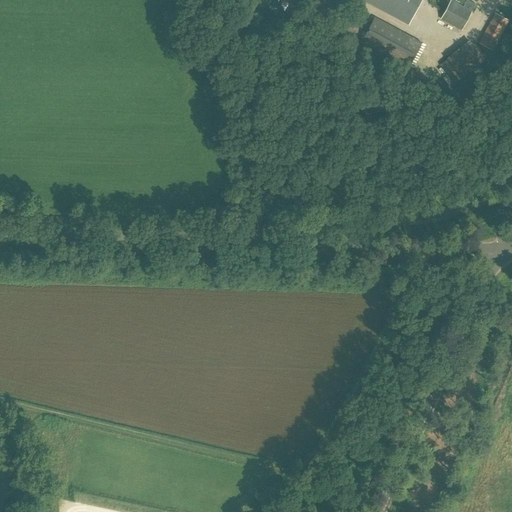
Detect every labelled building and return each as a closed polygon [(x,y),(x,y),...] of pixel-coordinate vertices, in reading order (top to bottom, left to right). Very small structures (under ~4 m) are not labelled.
[(329,24),(341,0),(293,0),(291,4),(329,24)] [(363,0),(409,24),(422,0),(363,0)] [(461,31),(472,11),(450,0),(440,19),(461,31)] [(494,52),(510,22),(495,13),(479,43),(494,52)] [(407,68),(421,43),(374,17),(360,43),(407,68)] [(462,78),(485,60),(469,40),(446,58),(447,60),(440,65),(455,84),(462,78)] [(429,64),(434,58),(429,54),(423,60),(429,64)]
